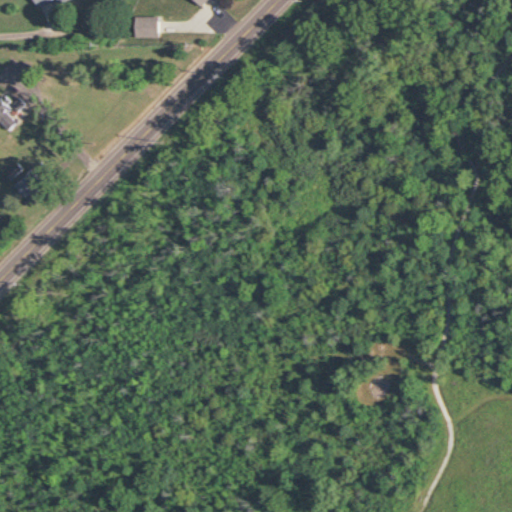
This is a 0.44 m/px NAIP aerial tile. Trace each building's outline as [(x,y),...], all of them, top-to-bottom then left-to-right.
[(196,0),(205,8),(212,0),(196,0)] [(135,16),(135,37),(159,37),(159,16),(135,16)] [(11,130),(19,122),(12,116),(25,102),(20,97),(14,104),(5,95),(0,100),(0,121),(1,120),(11,130)] [(4,174),(10,179),(22,166),(16,161),(4,174)] [(27,197),(43,180),(30,168),(14,185),(27,197)]
